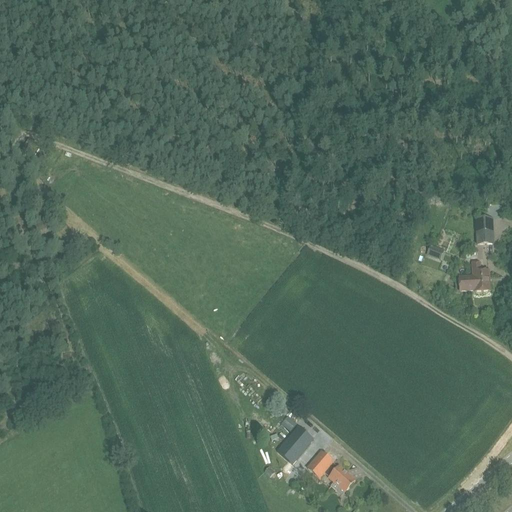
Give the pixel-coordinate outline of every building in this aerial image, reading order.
[(358,131),(359,119),(310,116),(309,128),(316,128),(316,129),(358,131)] [(413,195),(422,209),(435,201),(424,183),(407,194),(409,197),(413,195)] [(477,246),(478,246),(493,245),(492,220),(476,221),(477,246)] [(444,254),(431,249),(428,257),(441,261),(444,254)] [(460,292),(475,292),(475,293),(490,292),(489,272),(480,272),(480,264),(472,264),(472,273),(473,273),(474,278),(459,279),(460,292)] [(291,434),(297,427),(291,421),(284,429),(291,434)] [(299,428),(286,442),(277,453),(292,466),(314,441),(299,428)] [(330,488),(336,492),(339,489),(345,494),(355,483),(339,469),(338,470),(332,465),(333,464),(321,454),(307,470),(319,480),(324,475),(329,479),(329,480),(333,484),(330,488)] [(281,493),(275,498),(278,502),(284,498),(281,493)]
